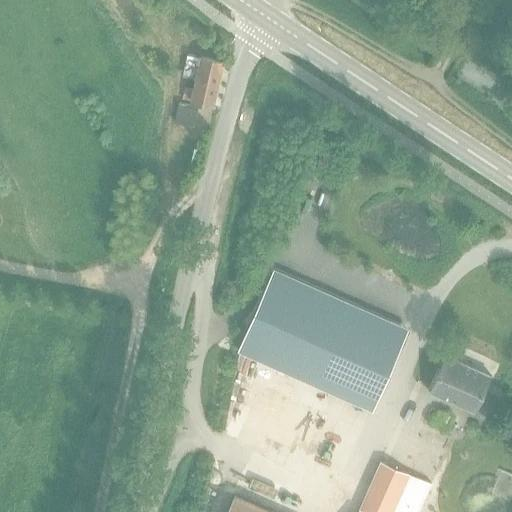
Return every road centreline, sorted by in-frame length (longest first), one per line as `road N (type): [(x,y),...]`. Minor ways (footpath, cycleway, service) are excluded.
road 1 (unclassified): [(98,511),(150,257),(211,176)]
road 2 (unclassified): [(132,511),(211,176)]
road 3 (secondary): [(511,182),(262,17)]
road 4 (unclassified): [(211,176),(262,17)]
